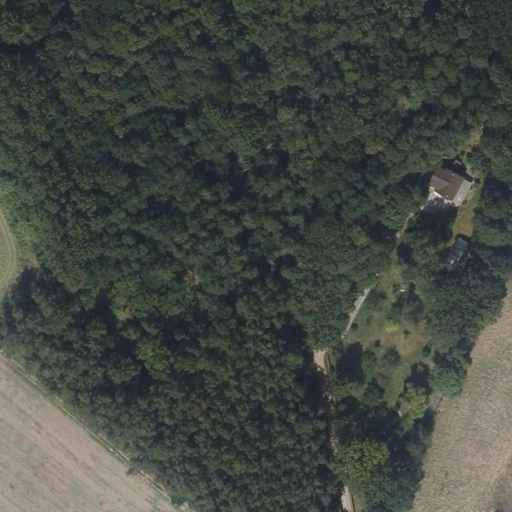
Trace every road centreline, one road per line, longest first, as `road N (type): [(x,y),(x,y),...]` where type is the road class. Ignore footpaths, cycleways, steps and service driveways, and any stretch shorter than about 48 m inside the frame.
road 1 (track): [(335,434),(295,196),(268,103),(218,0)]
road 2 (track): [(195,511),(0,349)]
